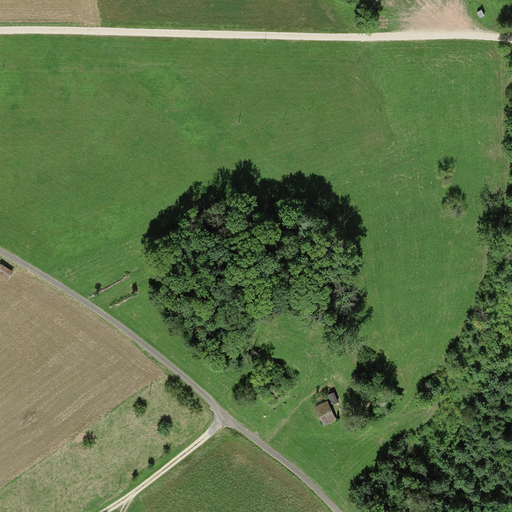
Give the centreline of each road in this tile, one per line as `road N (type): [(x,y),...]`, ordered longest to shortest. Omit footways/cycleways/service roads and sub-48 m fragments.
road 1 (track): [(0,34),(511,40)]
road 2 (unclassified): [(0,250),(161,356),(338,511)]
